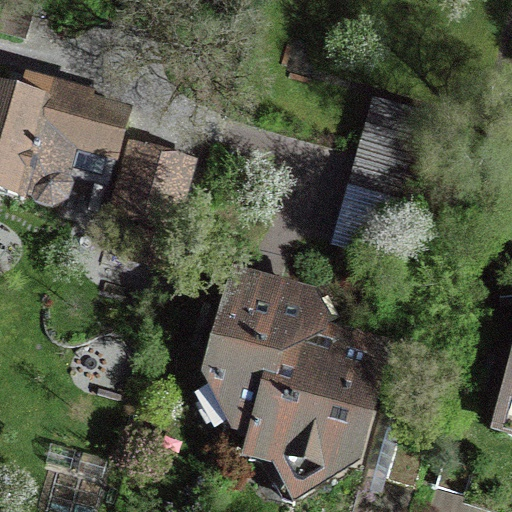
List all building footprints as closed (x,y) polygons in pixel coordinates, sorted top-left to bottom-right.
[(69,10),(33,0),(8,0),(2,24),(61,41),(69,10)] [(0,192),(32,201),(37,208),(50,212),(64,205),(69,187),(64,179),(73,147),(114,159),(126,116),(51,95),(48,107),(0,94),(0,192)] [(374,99),(366,127),(425,144),(433,115),(374,99)] [(366,127),(358,156),(417,172),(425,144),(366,127)] [(131,133),(114,206),(176,219),(192,147),(131,133)] [(417,172),(358,156),(343,211),(373,220),(368,238),(396,246),(408,201),(417,172)] [(226,426),(235,421),(254,426),(252,432),(259,434),(282,353),(323,329),(310,305),(302,303),(298,291),(286,288),(275,296),(242,287),(214,384),(205,389),(201,401),(214,424),(226,426)] [(366,472),(377,429),(367,426),(372,409),(375,397),(369,395),(380,356),(330,342),(323,329),(282,353),(259,434),(254,450),(251,463),(261,465),(281,502),(293,506),(355,469),(366,472)] [(384,497),(402,437),(380,431),(362,491),(384,497)] [(392,484),(412,489),(420,455),(400,451),(392,484)] [(511,474),(447,455),(437,487),(511,509),(511,474)]
